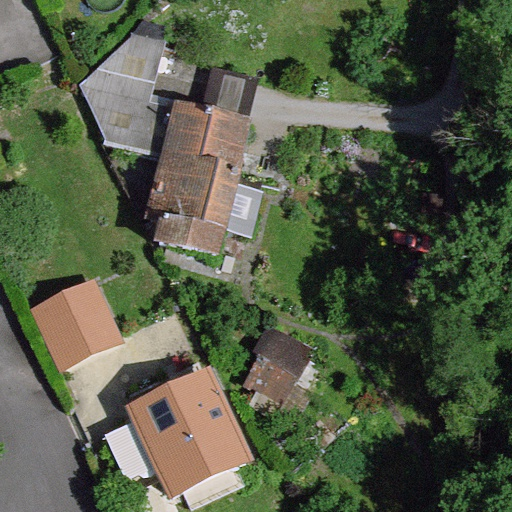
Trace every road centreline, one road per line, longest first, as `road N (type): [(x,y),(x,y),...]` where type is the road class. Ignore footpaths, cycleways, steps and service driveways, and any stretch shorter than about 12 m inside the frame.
road 1 (residential): [(471,0),(456,102),(460,194)]
road 2 (residential): [(0,361),(37,446),(39,511)]
